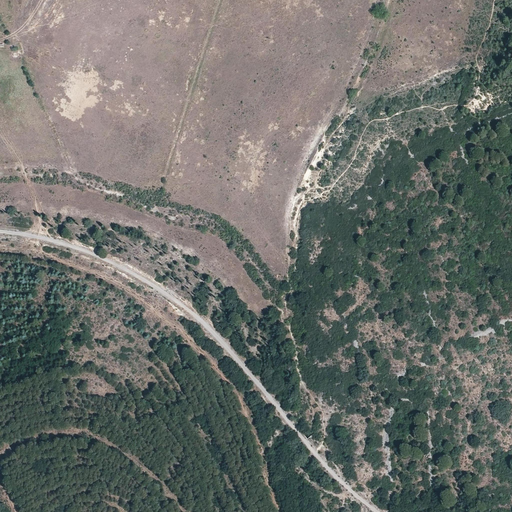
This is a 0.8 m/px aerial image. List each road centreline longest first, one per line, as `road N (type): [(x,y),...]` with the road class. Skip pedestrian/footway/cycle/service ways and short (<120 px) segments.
road 1 (track): [(375,511),(197,318),(86,252),(0,231)]
road 2 (track): [(279,511),(235,389),(198,346),(136,295),(34,248),(38,238)]
